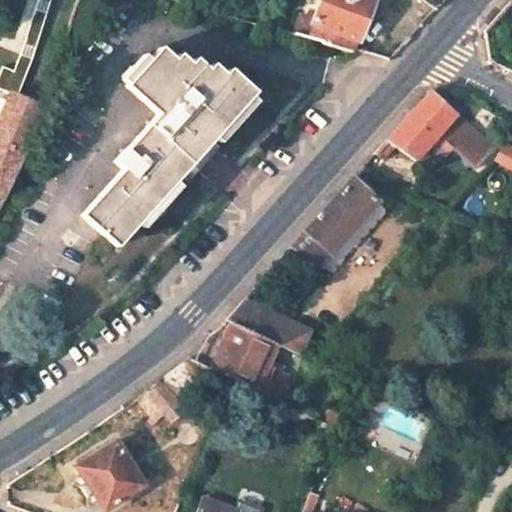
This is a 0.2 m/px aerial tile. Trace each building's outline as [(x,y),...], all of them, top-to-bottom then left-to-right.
[(1,68),(0,70),(0,90),(11,94),(16,97),(30,61),(49,0),(36,0),(21,51),(12,72),(1,68)] [(370,0),(322,0),(314,20),(302,15),(294,35),(351,52),(352,49),(357,36),(370,0)] [(444,0),(422,0),(435,10),(444,0)] [(160,47),(125,86),(157,115),(113,162),(121,169),(81,215),(115,247),(200,153),(254,92),(228,69),(224,74),(212,64),(207,70),(194,58),(189,64),(178,54),(173,59),(160,47)] [(493,149),(430,91),(396,129),(375,153),(384,160),(393,146),(415,160),(432,142),(438,135),(452,148),(474,169),(493,149)] [(11,94),(0,120),(0,192),(5,194),(23,156),(41,106),(16,97),(11,94)] [(452,148),(438,135),(432,142),(447,155),(452,148)] [(509,146),(504,144),(496,160),(501,162),(509,146)] [(511,148),(509,146),(501,162),(511,167),(511,148)] [(378,201),(352,178),(304,231),(324,248),(331,254),(378,201)] [(291,246),(310,263),(324,248),(304,231),(298,238),(291,246)] [(309,330),(243,300),(225,320),(232,323),(277,345),(298,355),(309,330)] [(277,345),(232,323),(221,345),(210,368),(255,389),(270,359),(277,345)] [(270,359),(255,389),(275,398),(286,374),(279,371),(281,365),(270,359)] [(203,385),(183,362),(160,379),(180,402),(203,385)] [(185,410),(159,380),(146,389),(172,422),(185,410)] [(335,413),(327,410),(323,421),(331,424),(335,413)] [(447,439),(433,477),(430,484),(454,493),(470,447),(447,439)] [(110,511),(146,489),(118,446),(80,471),(105,511),(110,511)] [(316,511),(321,500),(309,495),(302,511),(316,511)] [(240,511),(236,511),(206,500),(201,511),(262,511),(243,505),(240,511)]
